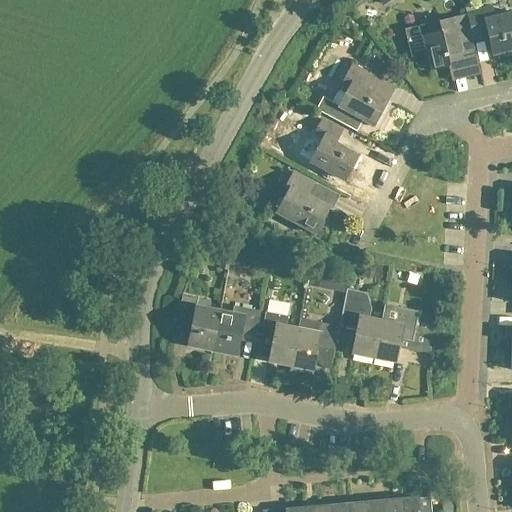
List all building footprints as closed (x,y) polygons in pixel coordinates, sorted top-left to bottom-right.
[(492,59),(511,54),(511,20),(511,17),(493,21),(490,10),(466,17),(472,39),(486,36),(492,59)] [(409,60),(424,57),(429,74),(448,69),(446,59),(459,56),(460,61),(470,59),(469,54),(473,53),(464,18),(436,25),(403,33),(409,60)] [(488,63),(487,42),(476,43),(477,64),(488,63)] [(321,99),(314,112),(355,134),(361,122),(372,128),(373,126),(377,126),(387,108),(385,104),(386,102),(364,91),(371,78),(350,67),(336,91),(343,95),(337,107),(321,99)] [(342,182),(355,158),(333,146),(340,132),(320,121),(313,135),(322,140),(309,163),(342,182)] [(313,236),(327,211),(327,210),(305,198),(312,185),(292,174),(278,198),(282,201),(274,215),(313,236)] [(501,245),(487,248),(490,259),(504,257),(501,245)] [(350,356),(372,360),(379,323),(367,320),(369,310),(364,295),(344,291),(337,329),(339,329),(355,332),(350,356)] [(186,348),(212,353),(219,314),(206,311),(207,304),(182,299),(177,323),(190,326),(186,348)] [(219,314),(212,353),(235,357),(239,336),(254,339),(259,314),(232,309),(230,316),(219,314)] [(379,323),(372,360),(394,365),(399,341),(410,343),(416,314),(394,309),(391,325),(379,323)] [(267,364),(290,368),(298,331),(285,328),(287,319),(264,315),(259,339),(271,341),(267,364)] [(298,331),(290,368),(311,372),(312,368),(316,349),(334,353),(338,329),(310,324),(299,322),(298,331)] [(419,511),(418,500),(395,503),(395,511),(419,511)] [(395,511),(395,503),(372,505),(372,511),(395,511)]
